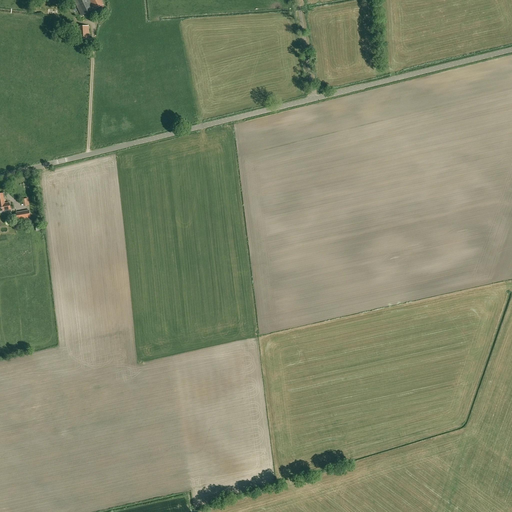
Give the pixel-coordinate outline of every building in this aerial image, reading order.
[(100,0),(90,0),(90,1),(89,0),(73,0),(81,16),(103,5),(100,0)] [(66,24),(60,26),(63,34),(69,32),(66,24)] [(77,27),(78,40),(89,39),(88,26),(77,27)] [(0,211),(6,210),(6,213),(11,212),(10,210),(9,203),(5,203),(4,198),(5,198),(4,193),(2,194),(2,193),(0,193),(0,211)] [(29,210),(16,212),(17,220),(30,218),(29,210)]
